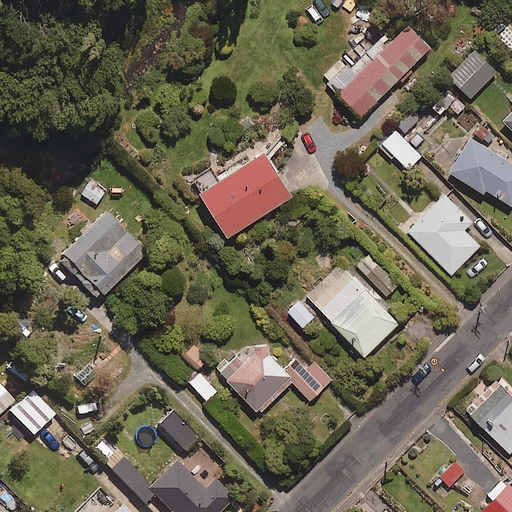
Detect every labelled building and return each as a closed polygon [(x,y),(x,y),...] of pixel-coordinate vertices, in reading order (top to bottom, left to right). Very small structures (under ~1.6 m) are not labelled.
[(397,79),(401,83),(417,67),(413,63),(429,47),(405,23),(385,43),(380,39),(350,69),(341,59),(322,77),(360,115),(397,79)] [(495,71),(474,51),(449,78),(470,97),(495,71)] [(430,105),(440,114),(448,106),(456,114),(463,107),(444,90),(430,105)] [(511,110),(502,120),(511,130),(511,110)] [(376,145),(391,159),(394,156),(407,169),(419,157),(392,129),(376,145)] [(511,201),(511,164),(470,137),(448,171),(482,193),(485,189),(510,205),(511,201)] [(290,196),(262,152),(197,193),(224,237),(290,196)] [(104,192),(88,181),(80,193),(97,203),(104,192)] [(471,221),(443,194),(407,231),(451,274),(479,245),(463,229),(471,221)] [(143,254),(102,213),(55,259),(96,300),(143,254)] [(397,323),(340,263),(306,296),(363,356),(397,323)] [(398,284),(378,263),(364,277),(384,297),(398,284)] [(313,316),(299,300),(287,311),(302,327),(313,316)] [(208,359),(189,340),(176,353),(194,372),(208,359)] [(329,381),(298,351),(281,368),(253,340),(219,374),(258,412),(290,380),(310,400),(329,381)] [(216,391),(198,371),(188,380),(206,400),(216,391)] [(511,450),(511,395),(496,379),(465,410),(509,454),(511,450)] [(0,411),(12,401),(0,387),(0,411)] [(53,413),(30,391),(8,413),(31,435),(53,413)] [(197,438),(169,412),(157,425),(184,451),(197,438)] [(142,503),(152,494),(167,509),(165,511),(218,511),(232,498),(212,478),(223,472),(214,469),(198,458),(184,472),(174,461),(149,486),(103,438),(91,449),(142,503)] [(452,465),(439,477),(441,479),(432,487),(439,495),(461,475),(452,465)] [(26,480),(13,468),(4,478),(17,491),(26,480)] [(511,511),(511,487),(503,479),(487,495),(490,498),(479,509),(481,511),(511,511)]
